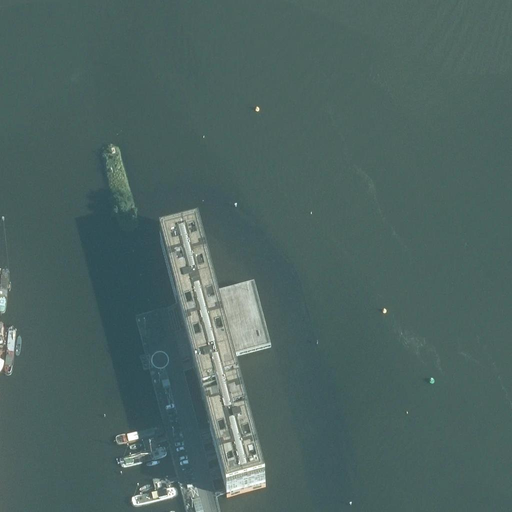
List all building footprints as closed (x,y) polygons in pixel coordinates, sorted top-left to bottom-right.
[(270,349),(254,286),(215,296),(198,232),(160,242),(176,306),(175,306),(176,309),(177,309),(183,330),(182,330),(193,370),(232,359),(270,349)] [(6,243),(1,292),(1,293),(1,294),(2,295),(3,296),(4,296),(5,296),(6,296),(7,296),(8,295),(8,294),(9,293),(15,243),(14,242),(14,241),(13,241),(12,240),(11,240),(10,240),(9,240),(8,240),(7,241),(7,242),(6,242),(6,243)] [(0,304),(0,358),(1,358),(1,357),(2,357),(2,356),(3,355),(8,305),(8,304),(7,303),(6,302),(5,302),(4,302),(3,302),(2,302),(2,303),(1,303),(0,304)] [(248,422),(236,377),(232,359),(193,370),(209,432),(248,422)] [(170,387),(167,375),(160,377),(163,389),(170,387)] [(265,487),(248,422),(209,432),(226,497),(265,487)] [(131,431),(133,441),(161,434),(158,423),(131,431)] [(137,453),(140,464),(168,456),(165,446),(137,453)] [(142,470),(145,481),(173,474),(170,463),(142,470)] [(148,494),(151,504),(179,497),(176,486),(148,494)] [(202,511),(200,500),(192,502),(195,511),(202,511)]
